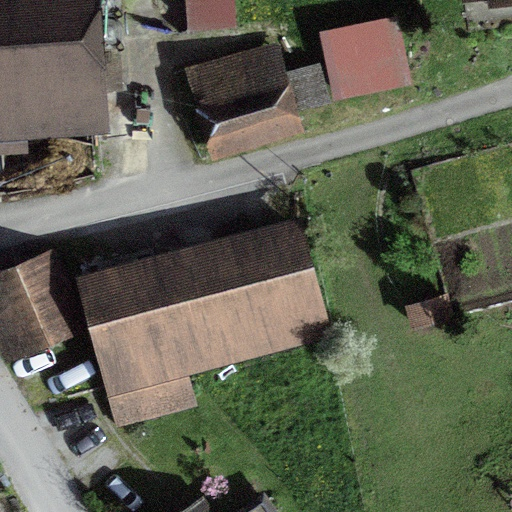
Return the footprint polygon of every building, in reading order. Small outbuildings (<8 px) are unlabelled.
[(0,0),(0,146),(27,145),(26,131),(109,125),(100,0),(0,0)] [(184,0),(187,24),(236,21),(234,0),(184,0)] [(320,25),(333,97),(418,82),(405,10),(320,25)] [(329,99),(318,59),(287,67),(279,38),(186,62),(210,154),(306,130),(300,106),(329,99)] [(300,210),(75,268),(108,392),(188,371),(333,334),(300,210)] [(0,348),(4,358),(86,324),(54,245),(0,266),(0,348)] [(450,314),(443,289),(406,299),(413,325),(450,314)] [(197,403),(188,371),(108,392),(116,424),(197,403)] [(277,511),(260,486),(222,511),(218,511),(203,489),(169,511),(277,511)]
